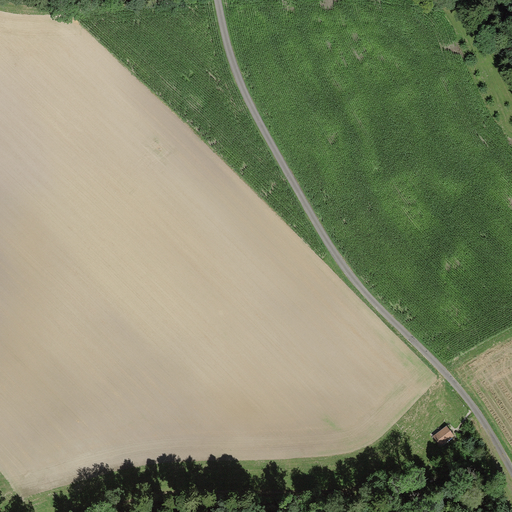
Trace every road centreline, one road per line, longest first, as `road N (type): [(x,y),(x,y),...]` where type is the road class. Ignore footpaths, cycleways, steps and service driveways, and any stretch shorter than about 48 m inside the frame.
road 1 (unclassified): [(511,469),(466,392),(362,290),(316,228),(252,113),(215,0)]
road 2 (track): [(123,511),(162,495),(368,490)]
